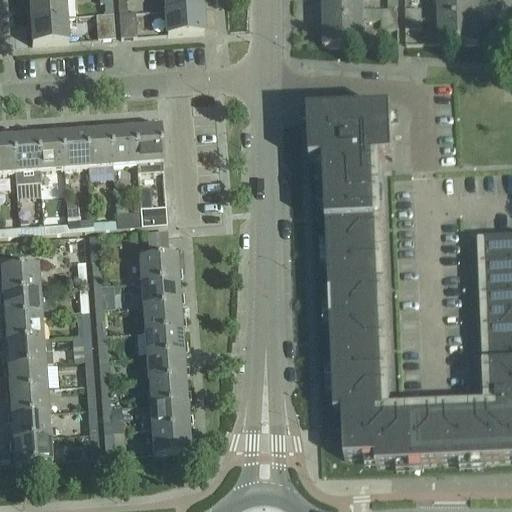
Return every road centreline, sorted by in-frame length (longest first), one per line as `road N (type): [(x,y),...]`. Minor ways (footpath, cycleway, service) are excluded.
road 1 (secondary): [(263,385),(266,81)]
road 2 (residential): [(0,95),(266,81)]
